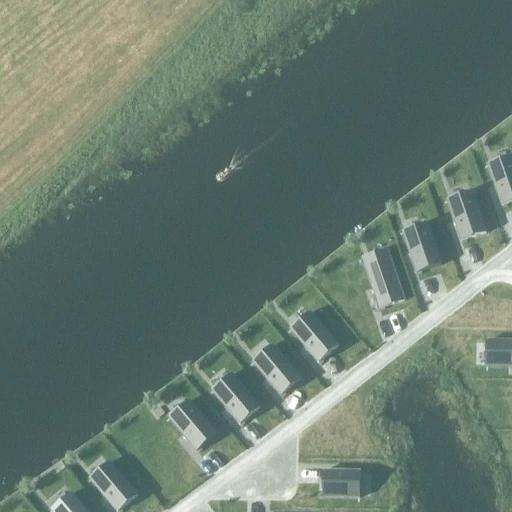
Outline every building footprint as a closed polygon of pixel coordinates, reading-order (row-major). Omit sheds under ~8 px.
[(511,161),(489,170),(502,206),(511,203),(511,161)] [(472,196),(448,204),(461,242),(485,235),(472,196)] [(430,232),(405,240),(416,275),(441,267),(430,232)] [(403,302),(390,261),(365,269),(379,311),(403,302)] [(311,316),(291,331),(318,363),(337,348),(311,316)] [(511,343),(485,343),(485,344),(489,344),(489,368),(485,367),(485,369),(511,369),(511,343)] [(300,380),(272,347),(254,364),(280,397),(300,380)] [(232,378),(213,393),(239,425),(258,409),(232,378)] [(197,453),(215,436),(192,408),(172,425),(197,453)] [(118,511),(137,497),(109,464),(89,479),(117,511),(118,511)] [(355,499),(356,476),(360,476),(360,474),(322,473),(321,500),(359,501),(359,499),(355,499)] [(82,511),(70,496),(51,511),(82,511)]
